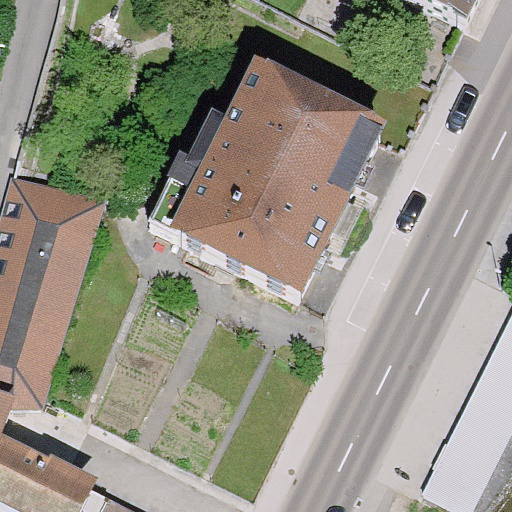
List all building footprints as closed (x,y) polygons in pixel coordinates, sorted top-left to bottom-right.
[(433,0),(465,16),(472,0),(433,0)] [(313,315),(386,135),(229,72),(156,252),(313,315)] [(124,217),(48,189),(0,319),(0,377),(57,399),(124,217)] [(511,438),(511,378),(507,376),(511,362),(511,348),(502,344),(446,476),(489,494),(511,438)] [(62,437),(0,411),(0,511),(151,511),(154,504),(52,461),(62,437)]
